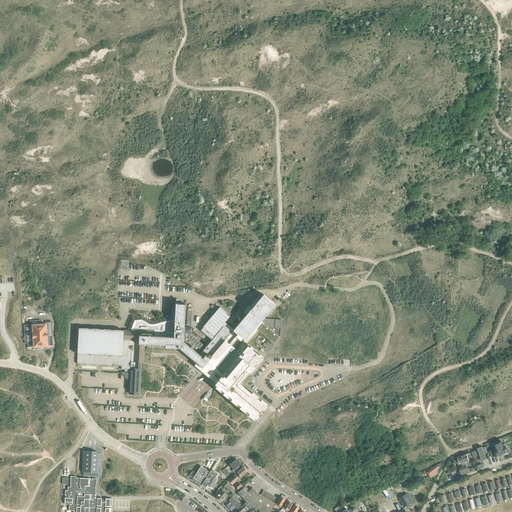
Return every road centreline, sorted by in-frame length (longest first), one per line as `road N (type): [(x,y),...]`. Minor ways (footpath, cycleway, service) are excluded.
road 1 (unclassified): [(150,463),(98,433),(54,378),(0,362)]
road 2 (residential): [(316,511),(240,452),(169,461)]
